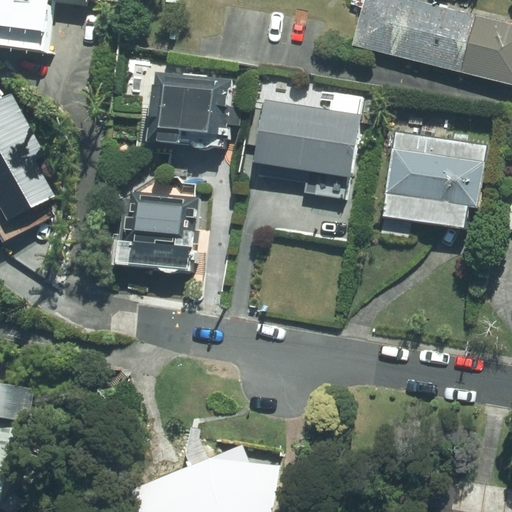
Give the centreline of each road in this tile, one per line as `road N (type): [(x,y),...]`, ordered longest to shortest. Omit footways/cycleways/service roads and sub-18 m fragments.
road 1 (residential): [(133,320),(298,358),(511,392)]
road 2 (unknown): [(133,320),(79,301),(0,255)]
